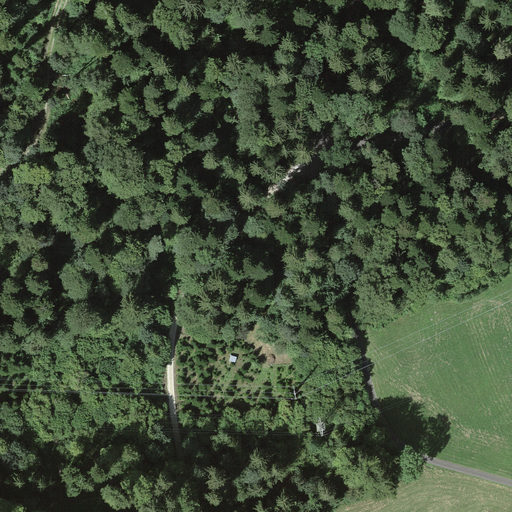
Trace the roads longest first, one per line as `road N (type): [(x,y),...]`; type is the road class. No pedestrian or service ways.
road 1 (track): [(511,483),(417,455),(386,430),(336,270),(321,146),(238,225),(178,306),(168,365),(172,414),(196,511)]
road 2 (unclassified): [(511,109),(387,144),(321,146),(307,117),(315,88),(363,0)]
road 3 (track): [(63,0),(37,136),(0,171)]
